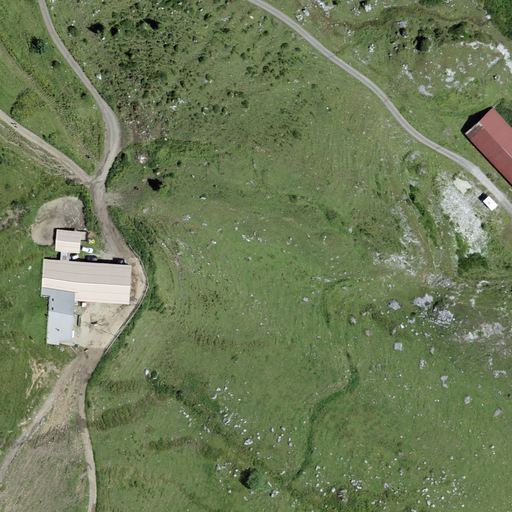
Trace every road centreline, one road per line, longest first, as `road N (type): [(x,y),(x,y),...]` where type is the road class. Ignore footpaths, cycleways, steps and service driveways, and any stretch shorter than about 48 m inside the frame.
road 1 (track): [(100,181),(114,233),(138,264),(137,295),(81,390),(89,511)]
road 2 (track): [(263,0),(372,85),(406,127),(483,172),(511,202)]
road 3 (track): [(100,181),(113,148),(109,106),(44,0)]
road 4 (track): [(0,106),(100,181)]
